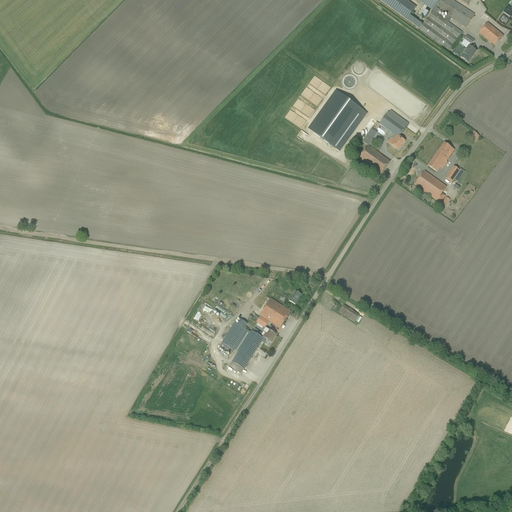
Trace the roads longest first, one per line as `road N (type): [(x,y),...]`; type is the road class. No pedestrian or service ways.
road 1 (track): [(0,227),(326,278)]
road 2 (unclassified): [(320,287),(449,99),(511,50)]
road 3 (track): [(178,511),(320,287)]
